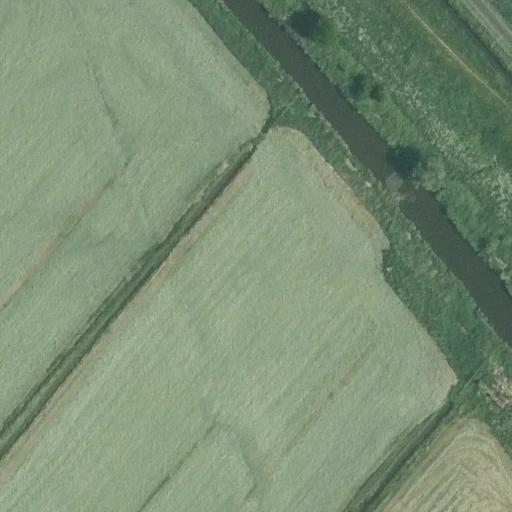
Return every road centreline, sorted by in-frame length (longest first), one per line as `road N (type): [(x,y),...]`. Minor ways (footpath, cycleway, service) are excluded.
road 1 (unknown): [(511,228),(313,0)]
road 2 (track): [(511,114),(400,0)]
